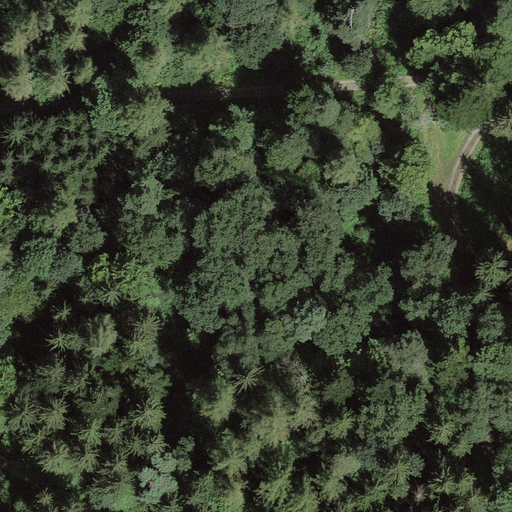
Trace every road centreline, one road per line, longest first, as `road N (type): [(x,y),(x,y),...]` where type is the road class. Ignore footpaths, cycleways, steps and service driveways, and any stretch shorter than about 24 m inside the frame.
road 1 (track): [(0,112),(511,77)]
road 2 (track): [(497,511),(450,227),(453,173),(479,127),(511,98)]
